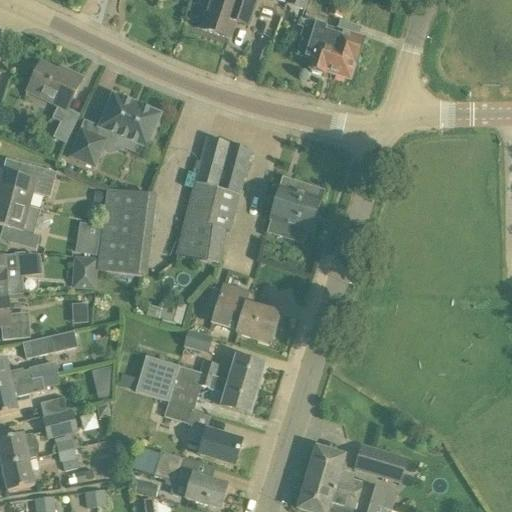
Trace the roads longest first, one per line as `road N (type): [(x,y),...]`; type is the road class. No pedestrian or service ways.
road 1 (tertiary): [(388,139),(215,99),(9,4)]
road 2 (tertiary): [(264,511),(388,139)]
road 3 (tertiary): [(394,119),(430,0)]
